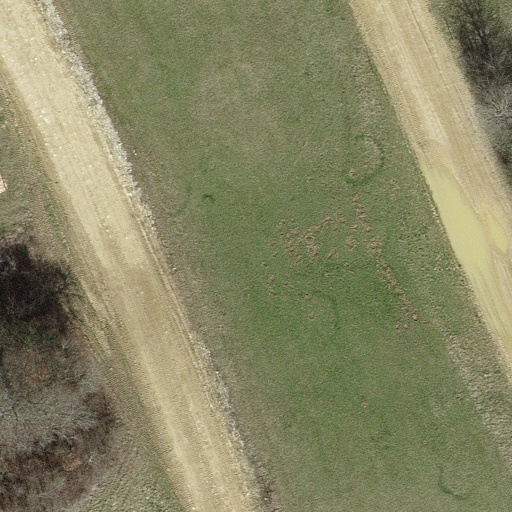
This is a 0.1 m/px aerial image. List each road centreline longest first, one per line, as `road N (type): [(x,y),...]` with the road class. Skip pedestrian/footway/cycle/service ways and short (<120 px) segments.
road 1 (track): [(229,511),(88,147),(2,0)]
road 2 (track): [(511,308),(383,0)]
